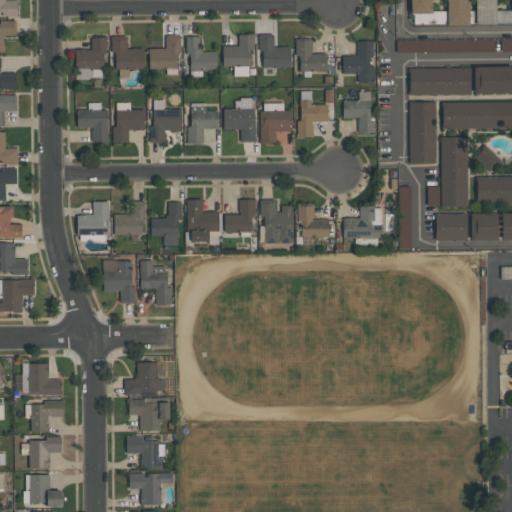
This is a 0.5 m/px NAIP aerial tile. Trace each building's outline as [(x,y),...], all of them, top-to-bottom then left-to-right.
[(0,0),(0,12),(1,12),(1,16),(17,16),(17,0),(5,0),(0,0)] [(410,0),(411,24),(432,24),(431,0),(410,0)] [(468,0),(442,0),(442,1),(446,1),(447,26),(469,25),(468,0)] [(511,23),(511,10),(495,11),(495,0),(474,0),(475,12),(473,12),(473,23),(511,23)] [(0,52),(4,52),(4,36),(16,35),(15,22),(0,22),(0,52)] [(222,46),(222,66),(233,66),(233,76),(251,76),(251,34),(238,35),(238,46),(222,46)] [(291,67),(290,46),(274,47),(273,34),(259,34),(261,68),(291,67)] [(143,48),(127,48),(126,35),(113,36),(114,77),(128,77),(128,69),(143,69),(143,48)] [(148,70),(166,70),(166,74),(178,75),(179,35),(165,35),(164,48),(149,48),(148,70)] [(216,52),(199,51),(199,37),(186,36),(185,54),(190,54),(189,76),(202,76),(202,70),(216,70),(216,52)] [(104,37),(91,37),(90,50),(75,50),(75,79),(103,79),(104,37)] [(326,71),(326,53),(311,53),(311,38),(297,39),(297,72),(326,71)] [(396,40),(396,52),(494,51),(494,39),(396,40)] [(511,39),(500,39),(501,51),(511,51),(511,39)] [(357,82),(374,83),(374,66),(371,66),(372,41),(356,41),(356,56),(342,55),(341,74),(357,74),(357,82)] [(511,66),(473,67),(473,94),(511,92),(511,66)] [(408,95),(470,94),(469,67),(408,68),(408,95)] [(0,84),(1,85),(1,88),(15,88),(15,72),(0,72),(0,84)] [(326,104),(311,105),(311,91),(299,91),(300,122),(296,122),(296,137),(312,137),(312,123),(327,123),(326,104)] [(342,101),(342,118),(357,118),(357,133),(373,133),(373,116),(369,116),(369,91),(357,92),(357,101),(342,101)] [(0,125),(4,126),(3,110),(16,110),(16,97),(0,96),(0,125)] [(223,109),(223,129),(239,129),(239,141),(254,141),(253,98),(234,99),(234,109),(223,109)] [(150,142),(164,142),(164,130),(180,130),(180,109),(163,109),(164,100),(151,100),(150,142)] [(441,129),(511,127),(511,101),(441,102),(441,129)] [(434,102),(408,102),(409,164),(435,163),(434,102)] [(77,128),(91,127),(91,142),(108,142),(107,109),(100,109),(100,103),(87,103),(88,109),(76,110),(77,128)] [(130,103),(113,103),(114,143),(128,143),(128,130),(143,130),(143,109),(130,109),(130,103)] [(190,103),(190,127),(186,127),(186,143),(203,143),(203,129),(217,128),(217,110),(204,110),(204,103),(190,103)] [(283,103),(260,103),(259,142),(275,143),(275,130),(290,131),(290,111),(283,110),(283,103)] [(0,164),(17,164),(17,148),(5,149),(4,131),(0,131),(0,164)] [(466,207),(467,137),(440,137),(440,207),(466,207)] [(499,160),(485,146),(474,158),(488,171),(499,160)] [(16,184),(16,169),(0,169),(0,199),(5,199),(4,184),(16,184)] [(511,203),(511,176),(476,176),(476,203),(511,203)] [(409,186),(397,186),(398,248),(410,248),(409,186)] [(427,206),(439,205),(438,187),(426,187),(427,206)] [(253,199),(238,199),(238,214),(223,214),(224,232),(253,232),(253,199)] [(262,243),(292,242),(291,205),(277,206),(277,199),(261,200),(262,243)] [(113,214),(113,234),(141,234),(141,219),(145,219),(145,201),(130,200),(130,214),(113,214)] [(201,200),(187,200),(187,243),(218,243),(217,212),(201,212),(201,200)] [(76,215),(76,235),(108,234),(108,201),(92,201),(92,215),(76,215)] [(150,218),(150,236),(162,236),(163,245),(179,244),(178,201),(166,201),(167,218),(150,218)] [(328,237),(328,219),(313,219),(313,205),(296,206),(297,222),(300,222),(300,238),(328,237)] [(0,206),(0,236),(21,236),(21,224),(12,224),(11,206),(0,206)] [(342,237),(381,238),(381,207),(359,207),(358,218),(343,217),(342,237)] [(470,240),(498,239),(498,240),(511,239),(511,212),(470,213),(470,240)] [(434,240),(466,240),(466,213),(435,213),(434,240)] [(0,242),(0,273),(27,272),(26,258),(15,258),(14,242),(0,242)] [(102,291),(119,291),(120,303),(133,303),(132,260),(102,261),(102,291)] [(170,304),(171,287),(165,287),(166,266),(152,266),(152,260),(139,260),(139,289),(155,289),(154,304),(170,304)] [(1,280),(2,302),(0,302),(0,311),(22,311),(21,295),(33,295),(33,279),(1,280)] [(124,379),(124,394),(163,394),(163,379),(157,379),(156,362),(135,363),(135,379),(124,379)] [(47,363),(21,364),(22,394),(60,393),(60,379),(48,379),(47,363)] [(30,432),(47,431),(46,416),(62,416),(62,400),(43,400),(43,404),(24,404),(24,418),(30,418),(30,432)] [(159,431),(159,420),(168,419),(168,401),(127,401),(127,415),(138,415),(139,431),(159,431)] [(49,469),(49,453),(61,452),(60,436),(44,437),(44,441),(21,441),(21,454),(28,454),(28,469),(49,469)] [(160,468),(160,456),(163,456),(164,444),(154,444),(155,437),(125,437),(125,453),(140,453),(140,467),(160,468)] [(128,489),(140,489),(140,505),(160,505),(159,483),(172,483),(171,472),(127,474),(128,489)] [(61,491),(49,491),(48,474),(24,475),(25,503),(46,503),(46,507),(62,507),(61,491)]
